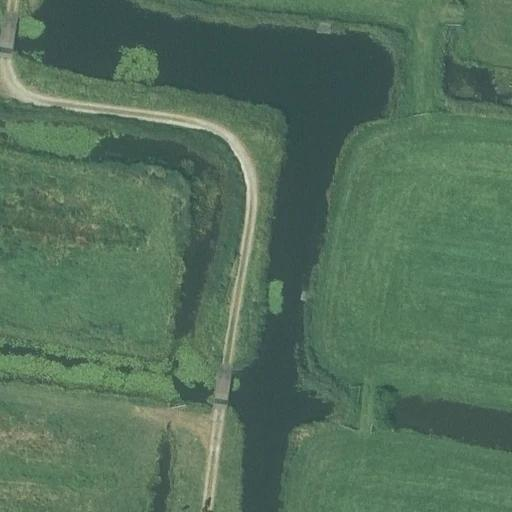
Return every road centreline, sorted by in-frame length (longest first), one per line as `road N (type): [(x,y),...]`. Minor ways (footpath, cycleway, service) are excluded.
road 1 (track): [(428,14),(352,511)]
road 2 (track): [(3,62),(25,97),(179,120),(237,144),(252,192),(227,364)]
road 3 (track): [(205,511),(227,364)]
